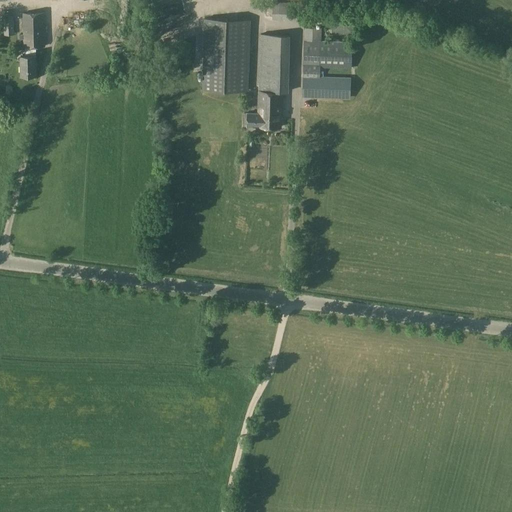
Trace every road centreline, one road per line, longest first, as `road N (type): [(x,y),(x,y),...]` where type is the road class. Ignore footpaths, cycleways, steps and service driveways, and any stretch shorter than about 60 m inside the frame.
road 1 (tertiary): [(511,331),(0,262)]
road 2 (unknown): [(289,301),(295,39),(291,26),(257,14)]
